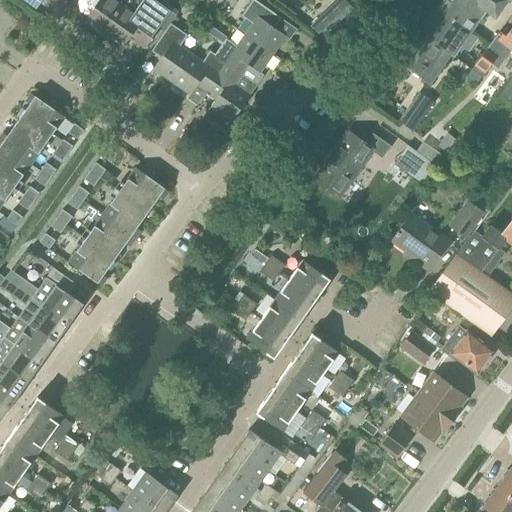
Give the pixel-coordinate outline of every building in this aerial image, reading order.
[(122,46),(129,37),(145,48),(171,12),(154,0),(139,20),(112,0),(100,0),(86,21),(103,32),(122,46)] [(253,0),(242,17),(253,24),(245,35),(273,55),(286,36),(274,29),(281,19),(254,0),(253,0)] [(324,41),(356,11),(344,0),(340,0),(312,28),(324,41)] [(441,0),(436,8),(471,33),(486,11),(496,19),(509,0),(441,0)] [(471,33),(436,8),(398,61),(422,79),(443,49),(454,56),(471,33)] [(152,51),(162,58),(154,70),(172,82),(192,55),(180,47),(188,36),(171,24),(152,51)] [(511,28),(510,31),(508,29),(503,36),(499,33),(475,65),(486,73),(492,64),(498,68),(511,48),(511,28)] [(215,55),(227,63),(243,74),(249,65),(260,73),(273,55),(245,35),(237,47),(226,39),(215,55)] [(203,62),(192,55),(172,82),(191,95),(198,84),(208,90),(227,63),(215,55),(210,51),(203,62)] [(208,90),(218,97),(205,116),(226,130),(250,95),(235,85),(243,74),(227,63),(208,90)] [(511,79),(502,94),(511,101),(511,79)] [(420,92),(401,120),(400,121),(414,131),(434,102),(420,92)] [(30,104),(27,108),(19,120),(48,141),(65,117),(31,94),(26,102),(30,104)] [(3,133),(0,137),(0,142),(31,164),(48,141),(19,120),(8,136),(3,133)] [(85,131),(75,124),(69,133),(79,139),(85,131)] [(348,132),(327,162),(315,180),(340,198),(373,151),(383,158),(391,146),(368,130),(360,141),(348,132)] [(178,140),(186,146),(192,138),(184,132),(178,140)] [(58,148),(68,155),(74,146),(64,140),(58,148)] [(0,177),(14,188),(31,164),(0,142),(0,177)] [(400,155),(413,164),(406,173),(423,185),(437,169),(438,167),(439,166),(419,152),(408,145),(400,155)] [(101,156),(111,163),(117,154),(107,147),(101,156)] [(68,155),(58,148),(52,156),(62,163),(68,155)] [(41,171),(51,178),(57,170),(47,163),(41,171)] [(90,171),(100,178),(106,170),(96,163),(90,171)] [(169,192),(136,168),(119,192),(148,212),(159,197),(164,200),(169,192)] [(51,178),(41,171),(35,180),(45,187),(51,178)] [(100,178),(90,171),(85,179),(95,186),(100,178)] [(440,190),(450,178),(444,173),(434,185),(440,190)] [(0,208),(14,188),(0,177),(0,208)] [(24,195),(34,202),(40,193),(30,186),(24,195)] [(72,197),(82,204),(89,193),(80,186),(72,197)] [(148,212),(119,192),(101,217),(134,241),(141,231),(137,228),(148,212)] [(34,202),(24,195),(19,203),(29,210),(34,202)] [(469,201),(468,200),(449,226),(467,239),(489,207),(473,195),(469,201)] [(82,204),(72,197),(68,203),(77,210),(82,204)] [(23,217),(13,210),(7,219),(17,226),(23,217)] [(57,218),(67,225),(73,217),(63,210),(57,218)] [(393,241),(415,258),(413,261),(427,271),(449,242),(412,215),(393,241)] [(101,217),(86,239),(115,259),(126,244),(130,247),(134,241),(101,217)] [(67,225),(57,218),(51,226),(61,233),(67,225)] [(499,248),(506,238),(511,242),(511,218),(502,232),(491,224),(481,237),(475,232),(466,245),(489,263),(499,248)] [(46,233),(41,241),(40,242),(50,249),(56,240),(46,233)] [(86,239),(84,241),(69,263),(102,286),(108,278),(104,275),(115,259),(86,239)] [(457,255),(431,292),(466,318),(490,335),(511,304),(511,294),(488,277),(506,253),(499,248),(489,263),(466,245),(458,256),(457,255)] [(252,254),(266,263),(264,266),(278,276),(285,265),(272,255),(269,259),(256,249),(252,254)] [(330,279),(303,260),(287,283),(316,303),(324,292),(322,291),(330,279)] [(278,276),(264,266),(260,272),(274,281),(278,276)] [(38,289),(25,280),(19,288),(70,325),(77,316),(75,315),(83,304),(67,293),(74,283),(54,268),(38,289)] [(316,303),(287,283),(275,300),(302,319),(310,308),(311,309),(316,303)] [(28,324),(55,344),(63,333),(64,334),(70,325),(19,288),(13,297),(26,306),(18,317),(28,324)] [(234,300),(252,313),(257,304),(239,292),(234,300)] [(234,300),(232,299),(226,307),(246,321),(252,313),(234,300)] [(302,319),(275,300),(261,319),(290,340),(296,331),(295,330),(302,319)] [(0,321),(0,333),(43,364),(49,355),(48,354),(55,344),(28,324),(18,317),(10,328),(0,321)] [(466,318),(459,327),(444,347),(477,373),(493,351),(483,344),(490,335),(466,318)] [(290,340),(261,319),(247,339),(274,359),(282,348),(283,348),(290,340)] [(423,365),(436,348),(412,331),(400,347),(423,365)] [(0,363),(0,364),(1,364),(27,383),(35,372),(36,373),(43,364),(0,333),(0,363)] [(304,345),(303,344),(297,353),(325,373),(339,353),(312,334),(304,345)] [(290,361),(292,362),(284,373),(311,392),(325,373),(297,353),(290,361)] [(1,364),(0,364),(0,392),(15,403),(21,394),(20,393),(27,383),(1,364)] [(335,380),(348,389),(354,380),(341,371),(335,380)] [(277,384),(275,383),(269,392),(297,412),(311,392),(284,373),(277,384)] [(467,397),(435,373),(418,395),(453,422),(462,410),(459,408),(467,397)] [(348,389),(335,380),(329,388),(342,397),(348,389)] [(15,403),(0,392),(0,421),(7,411),(9,412),(15,403)] [(263,401),(264,402),(256,413),(283,432),(297,412),(269,392),(263,401)] [(453,422),(418,395),(401,418),(434,442),(442,431),(444,433),(453,422)] [(30,408),(29,407),(22,416),(51,436),(65,416),(38,397),(30,408)] [(360,406),(348,422),(357,429),(369,413),(360,406)] [(307,419),(320,428),(326,420),(313,410),(307,419)] [(16,425),(17,426),(10,437),(37,456),(51,436),(22,416),(16,425)] [(320,428),(307,419),(301,427),(315,437),(320,428)] [(395,425),(389,433),(384,429),(377,440),(381,443),(380,445),(397,457),(412,438),(395,425)] [(280,451),(250,430),(237,447),(267,469),(280,451)] [(79,445),(66,435),(60,443),(74,453),(79,445)] [(1,447),(0,447),(0,459),(23,476),(37,456),(10,437),(2,448),(1,447)] [(54,452),(68,461),(74,453),(60,443),(54,452)] [(224,465),(255,487),(267,469),(237,447),(224,465)] [(290,451),(286,456),(285,458),(295,465),(300,457),(290,451)] [(304,493),(321,506),(316,511),(361,511),(334,491),(346,476),(339,470),(346,460),(335,452),(304,493)] [(0,489),(9,495),(18,482),(28,489),(26,491),(40,500),(46,492),(32,482),(23,476),(0,459),(0,489)] [(121,471),(111,464),(106,471),(116,478),(121,471)] [(212,483),(242,505),(255,487),(224,465),(212,483)] [(511,467),(497,488),(511,498),(511,467)] [(101,479),(111,486),(116,478),(106,471),(101,479)] [(32,482),(46,492),(52,483),(38,474),(32,482)] [(166,511),(178,495),(148,474),(136,492),(164,511),(166,511)] [(199,501),(214,511),(236,511),(242,505),(212,483),(199,501)] [(261,491),(271,498),(276,491),(266,484),(261,491)] [(511,511),(511,498),(497,488),(483,508),(489,511),(511,511)] [(0,507),(9,495),(0,489),(0,507)] [(271,498),(261,491),(256,498),(266,505),(271,498)] [(164,511),(136,492),(123,510),(125,511),(164,511)] [(92,511),(96,507),(86,500),(81,507),(87,511),(92,511)] [(191,511),(214,511),(199,501),(191,511)]
